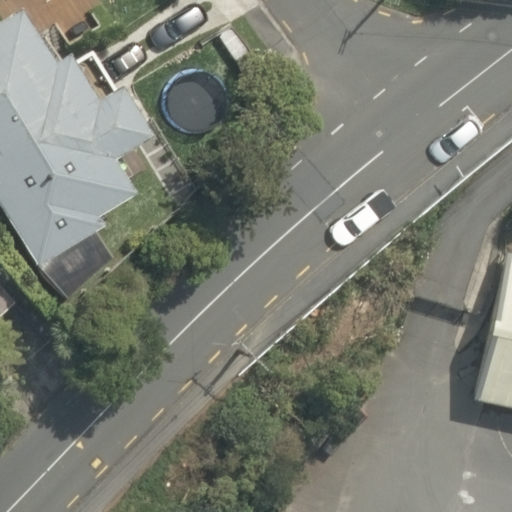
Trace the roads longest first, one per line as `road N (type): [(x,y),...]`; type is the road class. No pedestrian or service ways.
road 1 (tertiary): [(411,133),(233,282),(8,511)]
road 2 (residential): [(411,133),(293,0)]
road 3 (tertiary): [(511,53),(411,133)]
